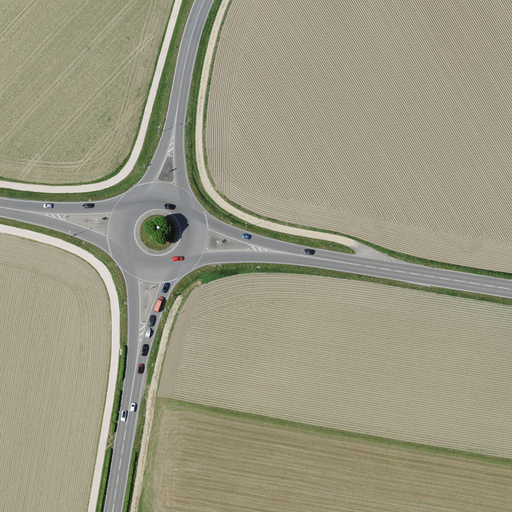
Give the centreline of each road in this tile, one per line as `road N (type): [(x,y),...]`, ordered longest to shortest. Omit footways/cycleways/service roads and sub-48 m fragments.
road 1 (track): [(373,267),(346,241),(235,212),(208,185),(198,142),(201,94),(226,0)]
road 2 (track): [(0,228),(86,255),(113,296),(114,359),(91,511)]
road 3 (track): [(179,0),(127,168),(82,189),(0,183)]
road 4 (secondary): [(294,254),(511,289)]
road 5 (track): [(134,511),(153,390),(178,301)]
road 6 (secondary): [(136,361),(112,511)]
